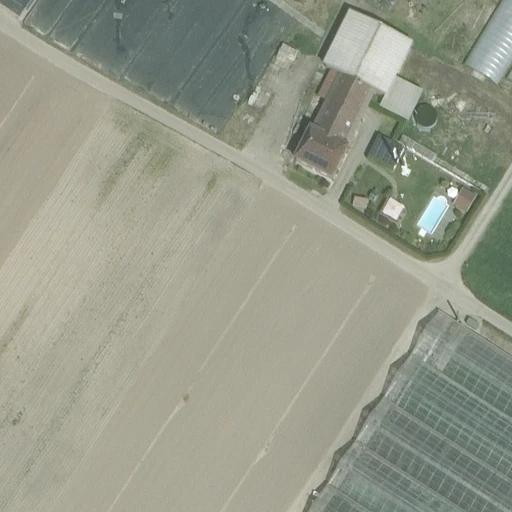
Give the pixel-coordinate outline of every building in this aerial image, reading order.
[(511,0),(502,0),(466,69),(503,88),(511,70),(511,0)] [(410,46),(351,17),(325,71),(341,79),(372,95),(384,100),(410,46)] [(341,79),(313,135),(311,134),(295,164),(332,182),(347,152),(344,150),(372,95),(341,79)] [(395,169),(404,148),(377,136),(368,158),(395,169)] [(451,205),(466,213),(475,195),(461,187),(451,205)] [(511,511),(511,361),(438,314),(327,489),(362,511),(511,511)] [(257,409),(252,437),(271,440),(276,412),(257,409)]
